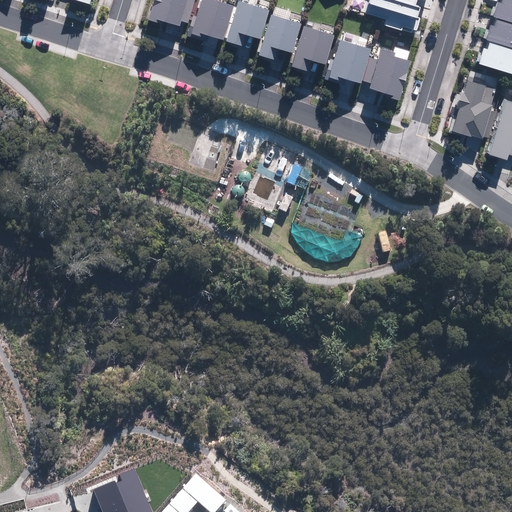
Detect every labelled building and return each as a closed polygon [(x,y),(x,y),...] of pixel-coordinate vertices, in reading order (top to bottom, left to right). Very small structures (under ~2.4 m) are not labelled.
[(179,29),(183,12),(186,0),(155,0),(151,20),(156,22),(157,20),(168,23),(167,26),(179,29)] [(233,6),(213,0),(202,0),(193,33),(200,35),(201,32),(223,38),(233,6)] [(267,9),(239,0),(227,42),(240,45),(243,35),(258,39),(267,9)] [(387,19),(385,25),(411,33),(413,29),(416,30),(420,19),(418,18),(421,8),(415,7),(417,0),(425,0),(426,0),(369,0),(366,13),(387,19)] [(511,0),(499,0),(500,1),(496,0),(494,0),(490,15),(496,16),(493,24),(488,22),(483,39),(488,40),(486,47),(481,46),(476,62),(511,73),(511,0)] [(299,23),(271,14),(259,53),(272,57),(274,50),(290,54),(299,23)] [(324,67),(335,36),(305,26),(292,67),(307,71),(310,63),(324,67)] [(370,49),(340,39),(328,77),(337,80),(339,76),(360,82),(361,80),(368,57),(370,49)] [(382,49),(381,52),(379,60),(368,57),(361,80),(371,83),(370,89),(391,95),(390,98),(400,101),(412,61),(394,56),(395,53),(382,49)] [(447,124),(486,138),(499,102),(491,99),(495,86),(465,75),(447,124)] [(511,98),(504,96),(487,153),(506,159),(508,152),(511,152),(511,98)] [(245,171),(244,171),(243,171),(242,172),(241,172),(240,173),(239,174),(238,175),(237,176),(237,178),(237,179),(237,180),(237,182),(238,183),(239,184),(240,185),(241,186),(242,186),(243,187),(245,187),(246,187),(247,186),(249,186),(250,185),(251,184),(251,183),(252,181),(252,180),(252,179),(252,178),(252,176),(251,175),(250,174),(249,173),(248,172),(247,172),(246,171),(245,171)] [(293,190),(299,176),(291,172),(285,187),(293,190)] [(231,192),(231,193),(231,195),(231,196),(232,197),(233,198),(234,199),(235,200),(236,200),(237,201),(239,201),(240,201),(241,200),(242,200),(243,199),(244,198),(245,197),(246,196),(246,194),(246,193),(246,192),(245,191),(245,189),(244,188),(243,187),(242,187),(241,186),(240,186),(238,186),(237,186),(236,186),(235,187),(234,188),(233,189),(232,190),(231,191),(231,192)] [(346,207),(324,198),(316,219),(327,224),(323,234),(333,238),(346,207)] [(124,478),(94,489),(102,511),(150,511),(135,469),(122,473),(124,478)]
